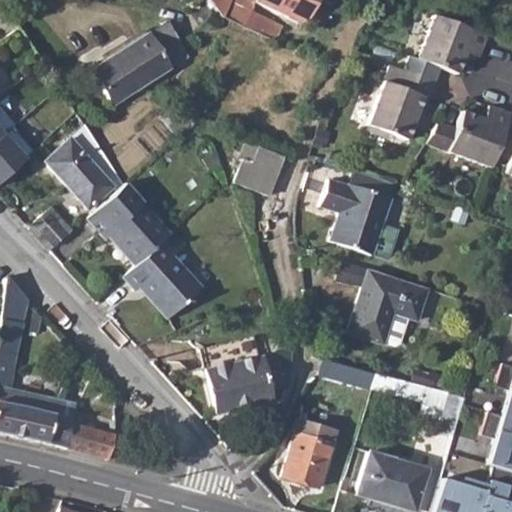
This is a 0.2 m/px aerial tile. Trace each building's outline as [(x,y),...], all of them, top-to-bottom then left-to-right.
[(206,0),(216,14),(221,0),(206,0)] [(231,3),(222,0),(221,0),(216,14),(243,27),(250,11),(231,3)] [(253,1),(253,0),(232,0),(231,3),(250,11),(253,1)] [(287,12),(302,18),(310,0),(253,0),(253,1),(285,16),(287,12)] [(243,27),(276,42),(282,27),(250,11),(243,27)] [(434,69),(453,75),(461,56),(473,60),(482,37),(429,18),(413,61),(401,56),(396,71),(428,83),(434,69)] [(86,74),(108,108),(185,62),(162,28),(86,74)] [(384,67),(360,128),(385,137),(401,142),(407,127),(412,114),(416,116),(428,83),(396,71),(384,67)] [(478,119),(455,110),(439,153),(463,161),(447,208),(469,215),(490,157),(500,129),(505,116),(483,107),(478,119)] [(167,126),(175,137),(195,122),(197,120),(188,109),(167,126)] [(11,127),(0,113),(0,136),(9,129),(11,127)] [(412,128),(416,116),(412,114),(407,127),(412,128)] [(108,189),(111,193),(118,186),(80,126),(40,161),(83,210),(108,189)] [(382,143),(385,137),(360,128),(358,134),(382,143)] [(0,180),(31,152),(9,129),(0,136),(0,180)] [(490,157),(504,162),(511,139),(511,133),(500,129),(490,157)] [(511,139),(504,162),(499,174),(511,178),(511,139)] [(261,201),(277,163),(252,153),(237,191),(261,201)] [(350,177),(346,194),(389,206),(393,191),(350,177)] [(99,245),(103,242),(107,239),(132,266),(160,242),(163,240),(137,210),(141,207),(122,184),(118,186),(111,193),(80,222),(99,245)] [(373,265),(389,206),(346,194),(345,197),(323,190),(316,217),(337,223),(329,252),(373,265)] [(168,235),(141,207),(137,210),(163,240),(166,237),(168,235)] [(25,228),(46,252),(58,242),(66,232),(46,210),(25,228)] [(160,242),(132,266),(128,270),(120,278),(133,294),(138,290),(166,320),(197,291),(169,261),(179,252),(166,237),(163,240),(160,242)] [(103,242),(128,270),(132,266),(107,239),(103,242)] [(330,290),(354,296),(360,277),(333,270),(330,290)] [(0,432),(43,442),(55,399),(11,388),(22,297),(3,276),(0,303),(0,432)] [(341,341),(378,351),(379,349),(390,353),(394,350),(403,323),(412,326),(422,295),(360,277),(354,296),(341,341)] [(213,417),(266,403),(264,395),(284,390),(287,354),(278,351),(254,357),(250,339),(198,351),(213,417)] [(316,379),(366,393),(371,377),(320,364),(316,379)] [(511,370),(492,365),(486,388),(499,392),(493,417),(511,422),(511,370)] [(414,388),(371,377),(366,393),(410,404),(414,388)] [(417,406),(421,390),(414,388),(410,404),(417,406)] [(447,439),(458,400),(428,391),(421,390),(417,406),(414,417),(433,422),(430,435),(447,439)] [(43,442),(102,458),(108,432),(66,421),(67,417),(58,415),(59,407),(64,408),(65,402),(55,399),(43,442)] [(511,422),(493,417),(479,413),(472,435),(486,439),(479,465),(486,467),(511,474),(511,422)] [(315,490),(315,488),(320,472),(333,432),(303,423),(304,417),(299,415),(297,422),(296,421),(279,479),(315,490)] [(352,498),(404,511),(413,511),(423,473),(364,456),(352,498)] [(511,479),(511,474),(486,467),(481,485),(473,511),(511,511),(511,506),(500,503),(504,489),(509,490),(511,479)] [(326,474),(320,472),(315,488),(322,490),(326,474)] [(473,511),(481,485),(456,478),(454,486),(435,480),(426,511),(473,511)]
